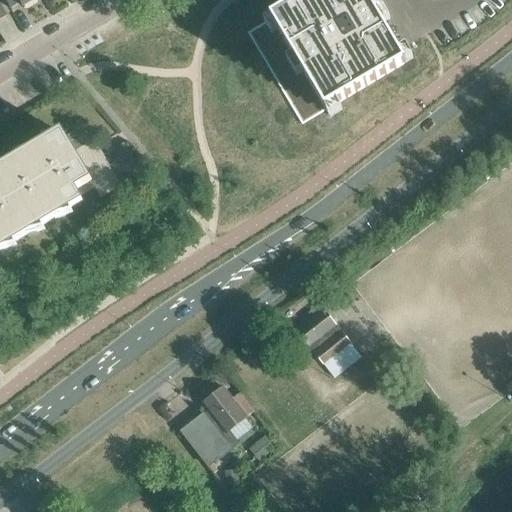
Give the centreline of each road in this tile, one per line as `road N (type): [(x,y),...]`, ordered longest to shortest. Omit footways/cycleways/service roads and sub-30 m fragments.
road 1 (secondary): [(0,502),(511,110)]
road 2 (secondary): [(511,59),(0,449)]
road 3 (residential): [(0,77),(126,0)]
